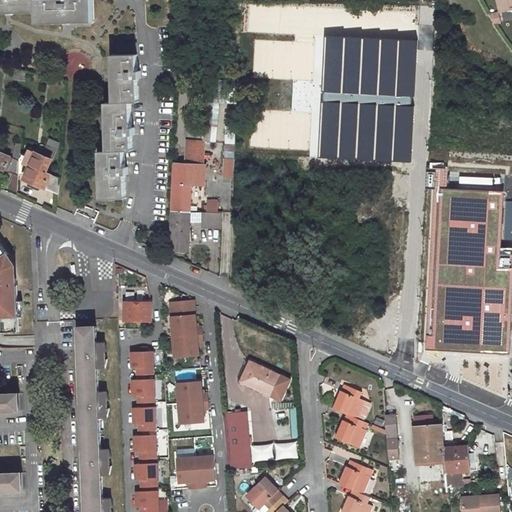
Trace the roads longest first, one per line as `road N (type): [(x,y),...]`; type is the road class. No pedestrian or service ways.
road 1 (unknown): [(162,272),(155,331),(124,333),(119,342),(124,511)]
road 2 (tertiary): [(511,425),(303,334)]
road 3 (tertiary): [(303,334),(103,244)]
road 4 (unknown): [(207,292),(224,497)]
road 5 (residential): [(303,334),(316,511)]
road 6 (residential): [(70,511),(62,362),(54,351)]
